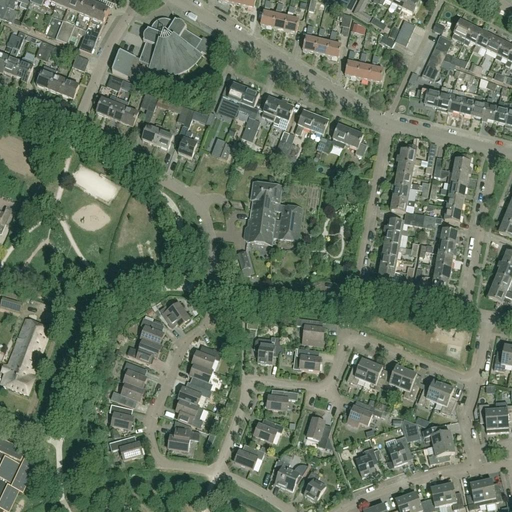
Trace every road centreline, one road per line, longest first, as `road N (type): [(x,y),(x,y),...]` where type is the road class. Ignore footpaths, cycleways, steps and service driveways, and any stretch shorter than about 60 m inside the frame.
road 1 (residential): [(74,130),(188,196),(204,215),(211,306),(201,330),(183,343),(150,435),(155,455),(169,465),(217,474)]
road 2 (residential): [(217,474),(248,390),(259,382),(317,389),(331,379),(349,341),(475,385)]
road 3 (residential): [(464,312),(358,288),(385,124)]
road 4 (tertiary): [(385,124),(175,0)]
road 5 (residential): [(464,312),(494,151)]
road 6 (residential): [(74,130),(139,0)]
road 7 (residential): [(338,511),(473,466)]
